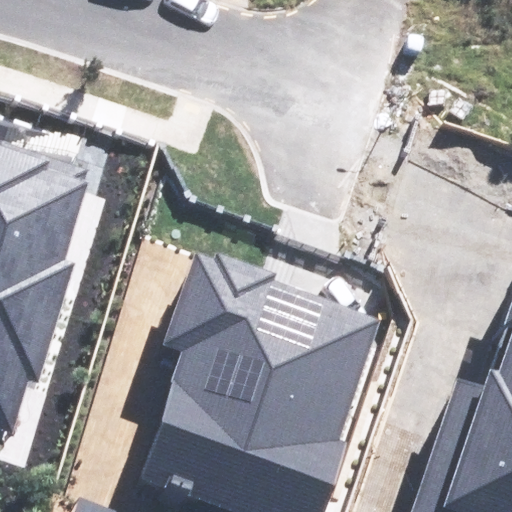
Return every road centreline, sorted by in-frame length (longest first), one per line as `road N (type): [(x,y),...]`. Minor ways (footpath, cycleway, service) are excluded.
road 1 (residential): [(67,0),(272,55)]
road 2 (residential): [(308,211),(272,55)]
